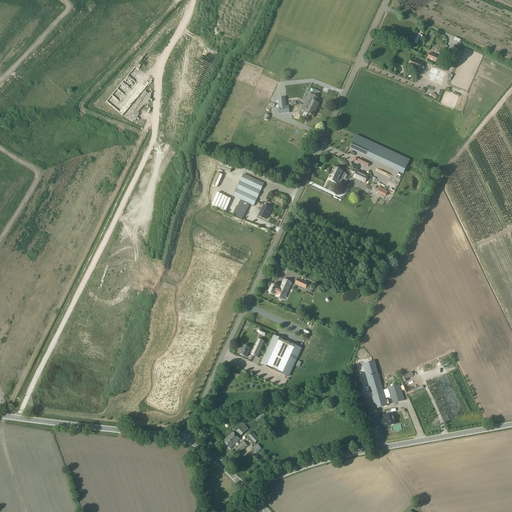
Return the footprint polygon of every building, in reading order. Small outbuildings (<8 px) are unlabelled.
[(453,59),(457,49),(451,47),(448,56),(453,59)] [(431,63),(432,61),(439,63),(441,58),(430,53),(427,59),(429,59),(428,62),(431,63)] [(408,67),(419,71),(422,63),(411,58),(408,67)] [(430,67),(426,78),(442,84),(446,72),(430,67)] [(308,93),(303,105),(307,106),(308,107),(305,112),(313,116),(319,104),(316,102),(318,97),(311,94),(308,93)] [(286,106),(285,97),(278,98),(280,114),(287,113),(289,113),(288,107),(286,107),(286,106)] [(356,135),(350,148),(373,158),(403,172),(404,173),(408,165),(410,160),(409,160),(379,146),(356,135)] [(346,173),(334,168),(330,175),(331,175),(330,180),(337,183),(339,178),(343,180),(346,173)] [(365,183),(368,176),(356,170),(353,178),(365,183)] [(233,197),(254,206),(264,184),(243,174),(233,197)] [(356,203),(355,205),(360,206),(365,190),(358,188),(353,202),(356,203)] [(377,193),(385,197),(387,191),(379,188),(377,193)] [(270,213),(271,209),(263,205),(258,216),(266,219),(269,212),(270,213)] [(279,293),(285,296),(291,283),(284,279),(280,289),(277,288),(277,287),(272,285),(269,292),(274,295),(277,296),(279,293)] [(300,280),(298,285),(305,289),(308,284),(300,280)] [(308,285),(305,291),(311,293),(314,288),(308,285)] [(261,364),(272,369),(285,341),(274,336),(261,364)] [(244,346),(240,354),(246,357),(248,352),(251,353),(250,354),(258,358),(265,343),(257,339),(252,350),(250,349),(250,348),(244,346)] [(277,372),(289,377),(302,349),(290,343),(277,372)] [(374,361),(363,364),(375,409),(387,406),(374,361)] [(407,379),(413,376),(411,372),(410,373),(410,371),(404,373),(405,375),(401,376),(404,383),(408,381),(407,379)] [(392,404),(405,401),(400,384),(388,388),(392,404)] [(350,390),(353,397),(361,394),(359,391),(356,392),(354,388),(350,390)] [(360,414),(370,410),(365,395),(355,399),(360,414)] [(231,421),(233,426),(253,416),(251,411),(231,421)] [(360,415),(363,423),(374,419),(371,411),(360,415)] [(255,422),(265,417),(262,412),(253,417),(255,422)] [(384,415),(381,416),(382,419),(379,420),(381,428),(387,426),(387,425),(389,425),(389,426),(395,424),(394,420),(395,420),(394,417),(393,417),(392,413),(384,416),(384,415)] [(240,436),(245,432),(248,429),(245,424),(241,427),(236,432),(240,436)] [(223,441),(230,449),(239,440),(232,433),(223,441)] [(248,437),(255,443),(259,439),(252,433),(248,437)] [(239,453),(247,446),(243,442),(235,449),(239,453)] [(253,448),(256,453),(261,449),(258,444),(253,448)]
